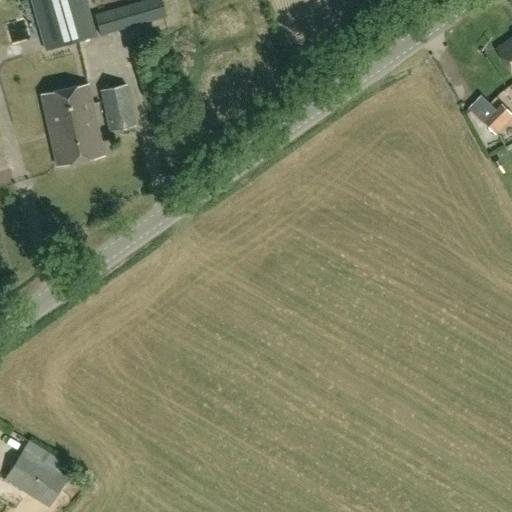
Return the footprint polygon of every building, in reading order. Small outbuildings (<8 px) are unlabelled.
[(87,0),(31,0),(46,50),(98,35),(87,0)] [(162,0),(143,0),(95,13),(101,34),(166,16),(162,0)] [(15,29),(20,44),(30,40),(25,25),(15,29)] [(511,37),(498,47),(511,67),(511,37)] [(42,94),(49,129),(96,119),(88,84),(42,94)] [(101,89),(109,131),(135,126),(127,84),(101,89)] [(501,133),(511,121),(511,106),(510,104),(491,122),(501,133)] [(103,155),(96,119),(49,129),(57,165),(103,155)] [(73,467),(29,439),(5,477),(27,494),(25,500),(43,511),(45,511),(48,506),(50,507),(73,467)]
